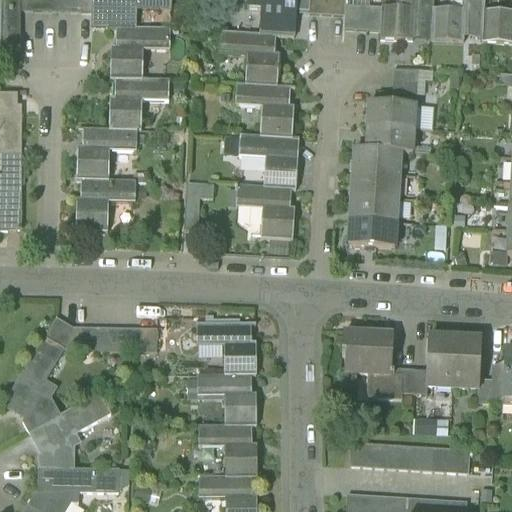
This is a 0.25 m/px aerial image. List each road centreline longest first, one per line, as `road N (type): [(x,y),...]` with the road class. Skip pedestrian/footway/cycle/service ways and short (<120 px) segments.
road 1 (residential): [(49,284),(316,293)]
road 2 (residential): [(316,293),(333,71)]
road 3 (residential): [(302,511),(316,293)]
road 4 (residential): [(49,284),(52,72)]
road 5 (residential): [(316,293),(511,312)]
